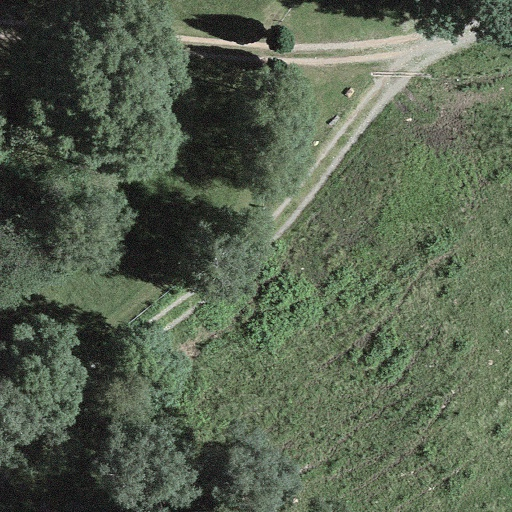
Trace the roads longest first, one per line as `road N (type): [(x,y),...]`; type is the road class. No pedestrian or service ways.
road 1 (track): [(0,468),(250,253),(417,53),(511,16)]
road 2 (track): [(417,53),(233,50),(0,29)]
